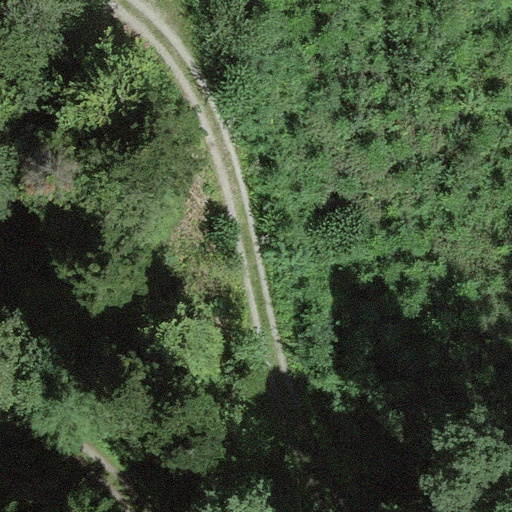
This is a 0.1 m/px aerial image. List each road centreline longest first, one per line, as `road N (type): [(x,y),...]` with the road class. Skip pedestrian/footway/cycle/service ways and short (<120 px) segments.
road 1 (track): [(345,511),(302,428),(229,142),(167,33),(127,0)]
road 2 (track): [(0,409),(93,452),(147,511)]
